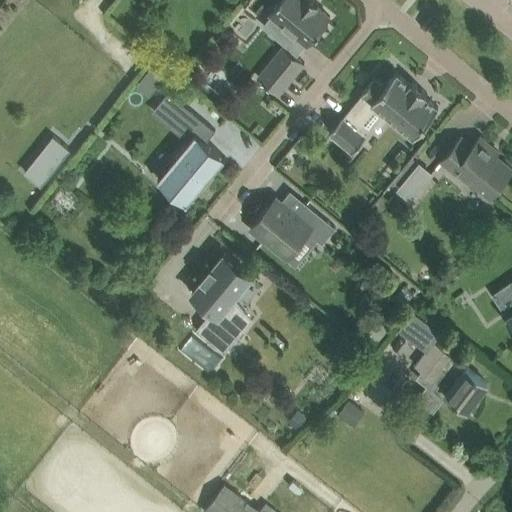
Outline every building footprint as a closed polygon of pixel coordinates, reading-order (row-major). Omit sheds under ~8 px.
[(278,0),(269,11),(297,33),(286,46),(284,45),(258,76),(279,93),(305,61),(297,55),(307,42),(308,43),(331,16),(317,4),(318,2),(316,0),(278,0)] [(154,63),(137,83),(150,94),(167,73),(154,63)] [(375,77),(330,131),(353,151),(366,135),(353,125),(372,102),(385,112),(414,136),(439,106),(425,94),(427,91),(413,79),(411,83),(397,71),(385,85),(375,77)] [(159,178),(168,186),(188,202),(226,156),(207,140),(216,129),(170,90),(157,106),(193,136),(159,178)] [(442,159),(474,186),(477,183),(490,195),(511,168),(511,166),(489,148),(492,145),(480,135),(473,145),(462,135),(442,159)] [(70,148),(55,136),(30,167),(44,179),(70,148)] [(407,175),(397,188),(411,199),(421,187),(407,175)] [(250,227),(286,257),(308,230),(322,242),(335,225),(304,200),(295,211),(277,195),(250,227)] [(192,291),(214,309),(198,328),(197,327),(196,328),(224,352),(225,351),(224,350),(241,330),(234,324),(244,311),(233,296),(251,274),(225,252),(213,266),(212,264),(202,276),(203,277),(192,291)] [(434,340),(416,364),(421,368),(416,375),(427,383),(424,387),(440,400),(446,392),(468,408),(488,382),(467,365),(466,365),(451,353),(434,340)] [(227,482),(205,511),(206,511),(273,511),(268,507),(265,511),(227,482)]
